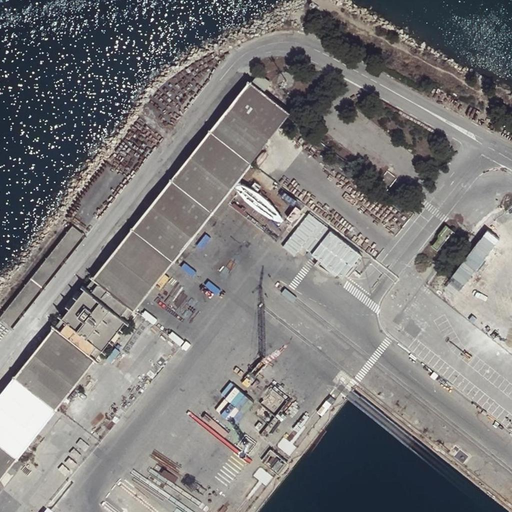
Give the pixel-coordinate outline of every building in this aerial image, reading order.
[(269,87),(259,79),(256,84),(266,91),(269,87)] [(0,400),(0,488),(292,119),(249,85),(0,400)] [(339,225),(336,229),(315,212),(286,246),(299,256),(309,245),(330,262),(338,252),(344,257),(336,266),(352,279),(373,254),(339,225)] [(485,227),(447,276),(460,286),(498,237),(485,227)] [(456,237),(446,229),(437,240),(440,241),(432,251),(438,255),(445,246),(447,248),(456,237)] [(87,241),(75,232),(2,324),(14,333),(87,241)] [(238,388),(229,398),(245,412),(254,402),(238,388)] [(222,397),(214,408),(225,416),(233,404),(222,397)] [(264,464),(282,480),(292,469),(272,454),(264,464)]
